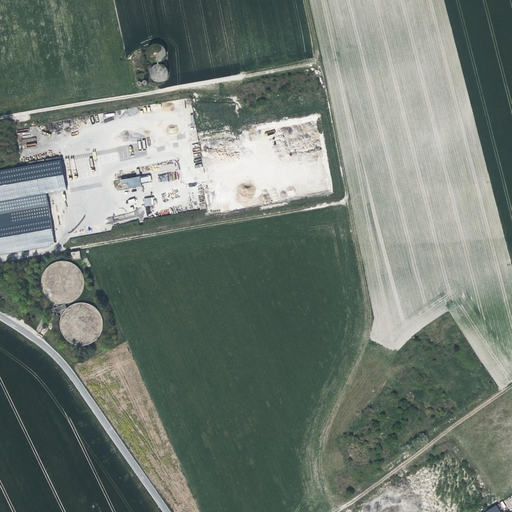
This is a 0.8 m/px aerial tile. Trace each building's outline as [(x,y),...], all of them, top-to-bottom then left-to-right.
[(150,60),(151,62),(154,64),(157,65),(160,65),(163,64),(165,62),(167,59),(168,56),(167,52),(166,50),(163,47),(160,46),(157,46),(154,47),(152,48),(150,51),(149,54),(149,57),(150,60)] [(157,84),(160,84),(163,84),(166,83),(168,81),(170,78),(170,75),(169,72),(168,69),(166,67),(163,66),(160,66),(157,67),(155,68),(153,71),(152,74),(152,77),(153,79),(155,82),(157,84)] [(184,139),(0,171),(0,259),(55,247),(48,197),(123,183),(125,189),(142,187),(140,179),(164,174),(167,184),(191,178),(184,139)] [(145,206),(154,205),(153,197),(144,199),(145,206)] [(71,252),(72,260),(81,258),(79,250),(71,252)] [(75,263),(68,260),(66,259),(63,259),(59,259),(57,259),(54,260),(51,262),(48,264),(47,264),(45,266),(44,269),(43,271),(41,274),(41,277),(41,279),(41,282),(41,284),(41,287),(43,290),(44,292),(45,293),(48,297),(51,298),(54,299),(53,303),(57,312),(60,313),(59,318),(59,321),(59,324),(60,328),(61,331),(63,333),(65,336),(68,338),(70,339),(71,340),(74,341),(76,342),(78,342),(81,342),(84,342),(86,341),(89,340),(92,339),(94,337),(96,335),(97,334),(98,332),(99,330),(102,325),(102,319),(99,312),(96,307),(91,302),(86,301),(84,300),(82,300),(78,300),(75,300),(71,302),(68,304),(67,305),(65,301),(67,300),(69,300),(72,298),(75,296),(76,295),(78,293),(79,292),(81,289),(84,282),(83,274),(81,269),(75,263)]
